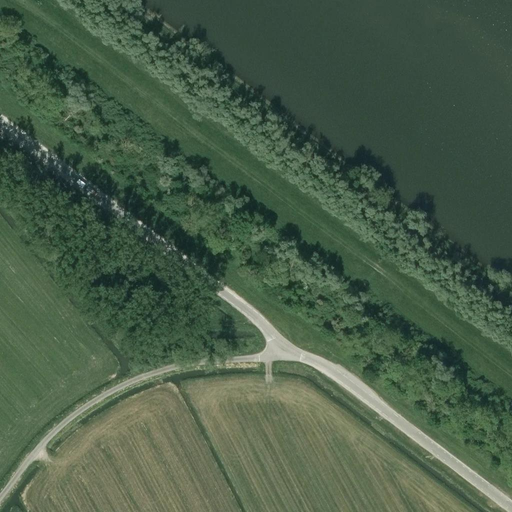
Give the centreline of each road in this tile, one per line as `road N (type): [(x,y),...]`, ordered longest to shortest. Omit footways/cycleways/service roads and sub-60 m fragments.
road 1 (unclassified): [(284,347),(0,116)]
road 2 (unclassified): [(0,500),(51,438),(114,390),(171,367),(269,356),(284,347)]
road 3 (unclassified): [(511,509),(321,365),(284,347)]
